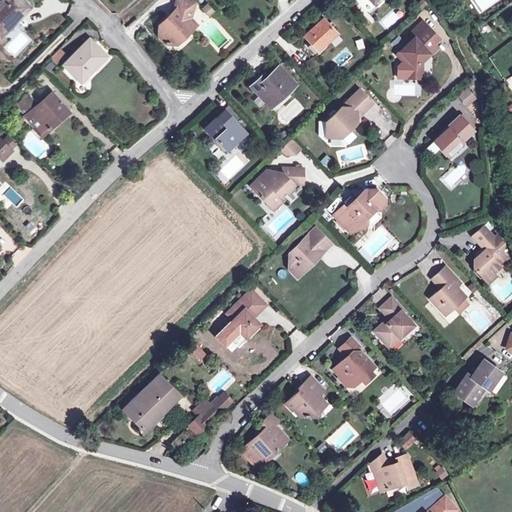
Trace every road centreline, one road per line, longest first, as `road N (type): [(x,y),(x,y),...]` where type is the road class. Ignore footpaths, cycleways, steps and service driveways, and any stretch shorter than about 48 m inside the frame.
road 1 (residential): [(198,471),(255,391),(436,230),(434,208),(399,166)]
road 2 (residential): [(0,292),(181,111)]
road 3 (residential): [(0,396),(82,445),(198,471)]
road 4 (residential): [(181,111),(308,0)]
road 5 (residential): [(181,111),(80,0)]
